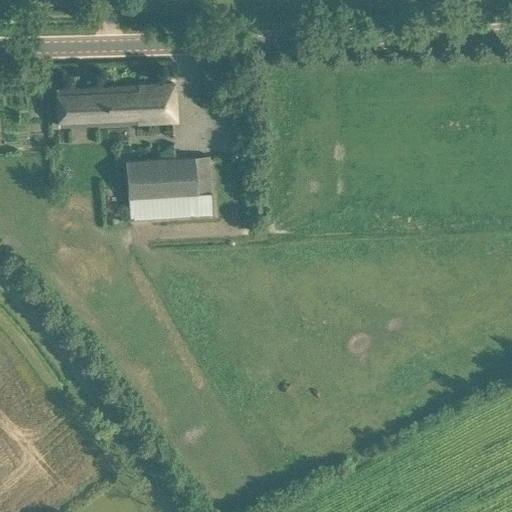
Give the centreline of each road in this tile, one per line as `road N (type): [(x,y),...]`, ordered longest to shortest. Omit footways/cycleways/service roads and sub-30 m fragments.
road 1 (unclassified): [(0,48),(511,36)]
road 2 (unclassified): [(164,511),(0,299)]
